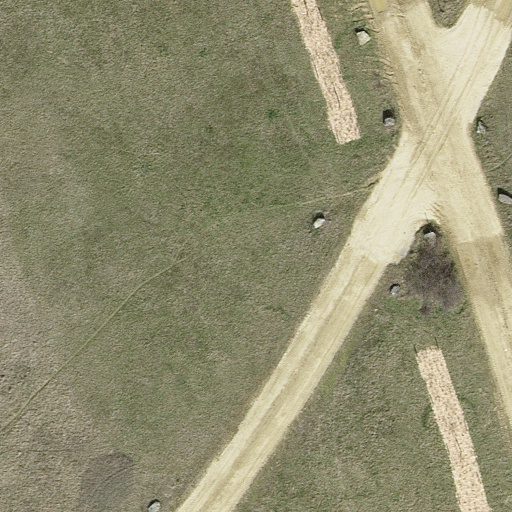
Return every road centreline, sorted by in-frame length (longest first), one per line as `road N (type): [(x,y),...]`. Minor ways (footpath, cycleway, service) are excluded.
road 1 (track): [(207,511),(276,427),(435,140),(498,0)]
road 2 (track): [(511,349),(393,0)]
